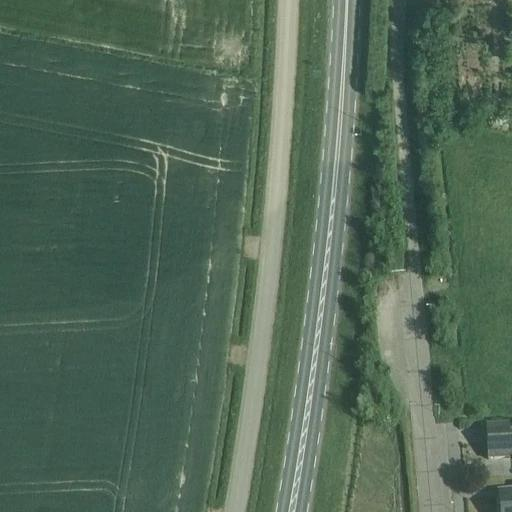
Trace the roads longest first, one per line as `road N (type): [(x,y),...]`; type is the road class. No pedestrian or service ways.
road 1 (primary): [(292,511),(350,0)]
road 2 (unclassified): [(241,511),(270,272),(288,0)]
road 3 (residential): [(431,511),(410,274)]
